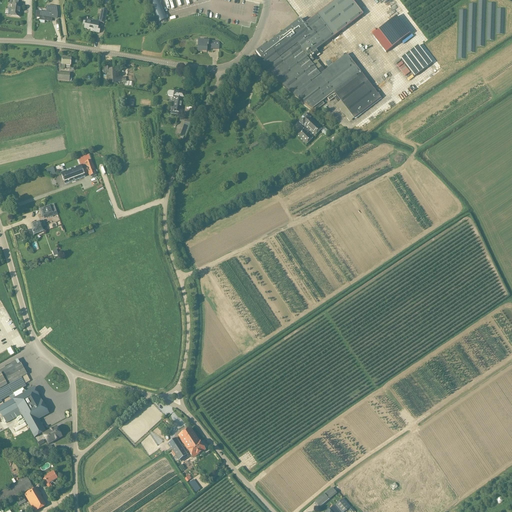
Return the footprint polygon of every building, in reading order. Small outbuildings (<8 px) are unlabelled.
[(14,0),(14,4),(12,4),(11,16),(19,17),(21,5),(18,5),(18,0),(14,0)] [(377,95),(367,81),(347,55),(325,71),(322,68),(317,71),(307,58),(310,55),(312,58),(318,53),(316,51),(325,44),(334,38),(363,15),(351,0),(336,0),(317,15),(304,25),(300,19),(266,46),(265,45),(256,52),(261,59),(254,63),(312,109),(314,108),(316,110),(324,104),(322,102),(332,94),(332,95),(327,99),(329,102),(334,98),(338,103),(341,102),(337,105),(340,109),(344,106),(354,119),(380,99),(378,96),(380,95),(382,99),(394,90),(391,86),(392,86),(395,90),(404,82),(397,73),(387,80),(391,85),(387,80),(375,89),(379,94),(377,95)] [(57,15),(56,8),(47,6),(46,13),(36,12),(36,17),(40,18),(40,20),(51,22),(52,19),(57,19),(57,15)] [(235,16),(236,10),(224,7),(222,13),(235,16)] [(238,8),(235,23),(249,25),(251,10),(247,9),(247,8),(243,7),(242,9),(238,8)] [(83,24),(85,25),(84,29),(93,31),(93,32),(99,34),(100,27),(99,27),(100,23),(104,24),(107,10),(101,9),(99,22),(84,19),(83,24)] [(392,48),(410,35),(396,17),(378,30),(392,48)] [(333,39),(337,44),(346,36),(342,32),(333,39)] [(207,52),(207,49),(219,50),(219,42),(209,41),(198,41),(198,52),(207,52)] [(432,64),(418,46),(401,59),(414,77),(432,64)] [(400,59),(395,63),(406,76),(411,73),(400,59)] [(103,74),(107,73),(108,73),(109,75),(106,76),(107,81),(111,81),(111,84),(117,83),(116,83),(122,82),(122,77),(116,77),(116,68),(110,68),(110,70),(108,70),(108,65),(104,66),(104,69),(103,69),(103,74)] [(58,81),(60,81),(69,82),(70,73),(57,72),(58,81)] [(181,113),(183,99),(184,99),(185,93),(174,92),(173,98),(171,97),(171,101),(174,102),(173,107),(172,107),(171,114),(180,115),(180,113),(181,113)] [(324,127),(322,129),(307,114),(299,122),(303,126),(305,128),(296,137),(305,146),(320,131),(325,136),(329,132),(324,127)] [(343,128),(340,131),(329,141),(331,143),(346,131),(343,128)] [(61,172),(61,173),(61,174),(65,184),(85,177),(84,175),(88,173),(89,177),(96,174),(91,161),(89,155),(78,159),(81,166),(65,172),(65,171),(61,172)] [(46,170),(48,174),(50,173),(51,176),(56,175),(53,167),(46,170)] [(39,209),(42,217),(47,215),(48,218),(54,216),(51,205),(39,209)] [(32,231),(34,236),(44,232),(43,227),(45,226),(43,221),(31,225),(33,231),(32,231)] [(0,402),(1,402),(1,401),(26,387),(21,378),(27,375),(20,364),(13,368),(11,365),(0,371),(0,402)] [(11,400),(0,406),(0,412),(2,417),(3,417),(5,421),(21,413),(22,415),(35,438),(45,432),(38,420),(49,414),(41,400),(39,397),(34,388),(26,392),(24,390),(22,393),(23,394),(16,398),(14,394),(9,396),(11,400)] [(56,428),(43,435),(43,436),(48,445),(62,438),(56,428)] [(179,437),(185,446),(186,448),(193,444),(193,445),(199,442),(191,429),(179,437)] [(171,449),(180,444),(176,438),(167,444),(171,449)] [(185,446),(193,458),(205,451),(199,442),(193,445),(193,444),(186,448),(185,446)] [(180,444),(171,449),(179,461),(182,465),(189,460),(187,456),(187,455),(180,444)] [(53,488),(50,483),(57,479),(56,476),(57,475),(55,470),(47,475),(48,477),(45,479),(43,480),(49,491),(53,488)] [(29,490),(30,491),(24,495),(34,511),(36,511),(47,506),(41,496),(42,495),(37,488),(34,489),(27,477),(0,492),(0,503),(2,506),(29,490)] [(332,488),(325,494),(315,503),(319,509),(337,494),(332,488)] [(344,511),(350,507),(343,499),(335,506),(340,511),(344,511)]
